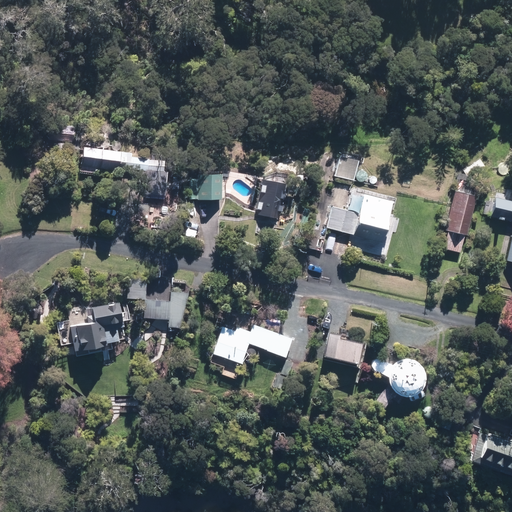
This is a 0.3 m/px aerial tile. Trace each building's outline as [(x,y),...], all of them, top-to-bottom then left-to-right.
[(135,152),(87,146),(84,173),(101,175),(102,167),(123,170),(123,166),(132,166),(132,169),(146,170),(145,184),(165,187),(168,160),(165,160),(165,155),(154,153),(153,159),(135,156),(135,152)] [(342,155),(337,175),(357,180),(361,160),(342,155)] [(482,158),(465,170),(474,182),(491,171),(482,158)] [(201,199),(225,199),(224,174),(200,174),(201,199)] [(288,199),(290,191),(286,190),(288,185),(264,179),(255,214),(278,221),(281,210),(284,211),(286,205),(283,205),(284,198),(288,199)] [(461,184),(460,191),(466,193),(468,185),(461,184)] [(466,193),(460,191),(457,191),(449,230),(450,230),(446,249),(463,252),(467,234),(472,235),(480,196),(466,193)] [(384,245),(396,201),(368,193),(362,213),(335,206),(329,227),(356,234),(356,238),(384,245)] [(511,199),(499,196),(494,216),(511,220),(511,246),(509,260),(511,260),(511,199)] [(323,228),(326,229),(326,225),(309,223),(306,248),(323,250),(325,235),(322,234),(323,228)] [(147,277),(129,276),(127,298),(146,300),(147,277)] [(183,327),(193,293),(172,292),(172,301),(147,299),(146,318),(171,319),(170,327),(183,327)] [(98,306),(100,321),(72,326),(77,350),(111,344),(111,342),(122,340),(120,328),(127,326),(123,302),(98,306)] [(295,338),(256,324),(253,332),(239,327),(237,331),(226,327),(216,353),(244,364),(251,344),(288,357),(295,338)] [(330,343),(327,356),(363,364),(368,343),(341,337),(339,345),(330,343)] [(395,364),(385,359),(380,357),(375,360),(374,366),(377,370),(383,372),(392,377),(393,381),(395,387),(400,392),(404,395),(411,396),(416,396),(421,394),(426,390),(428,385),(430,379),(429,373),(426,367),(422,363),(417,359),(410,358),(406,358),(400,360),(395,364)] [(288,361),(282,374),(289,377),(295,365),(288,361)] [(287,376),(279,373),(275,386),(283,389),(287,376)] [(333,378),(322,378),(322,387),(333,387),(333,378)] [(475,460),(511,473),(511,440),(490,432),(489,435),(484,433),(475,460)]
